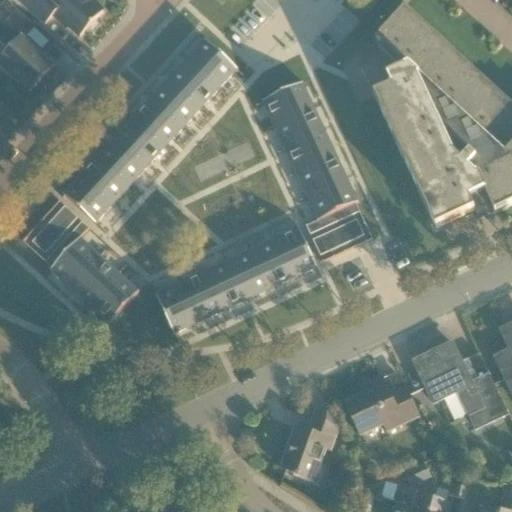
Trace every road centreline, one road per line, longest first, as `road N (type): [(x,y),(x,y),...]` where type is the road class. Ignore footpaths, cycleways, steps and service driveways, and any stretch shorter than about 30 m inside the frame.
road 1 (unclassified): [(202,414),(511,265)]
road 2 (residential): [(0,180),(162,3)]
road 3 (unclassified): [(73,473),(202,414)]
road 4 (unclassified): [(73,473),(58,433),(0,353)]
